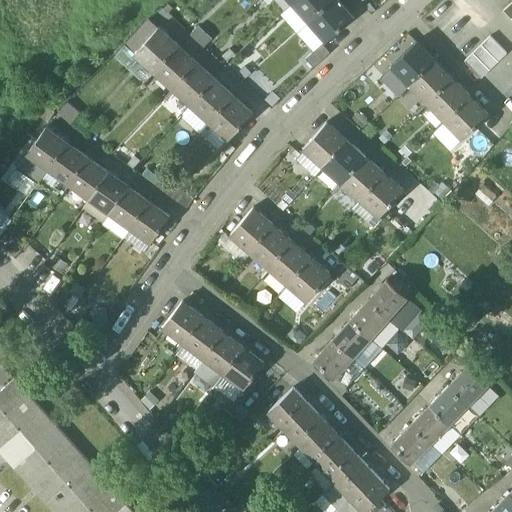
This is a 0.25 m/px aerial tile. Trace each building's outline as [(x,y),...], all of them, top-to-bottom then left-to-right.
[(295,0),(294,1),(310,20),(332,0),(295,0)] [(337,0),(332,0),(310,20),(327,39),(352,16),(337,0)] [(159,27),(136,53),(155,70),(177,44),(159,27)] [(490,36),(481,44),(499,62),(507,54),(490,36)] [(417,41),(393,65),(410,83),(435,60),(417,41)] [(177,44),(155,70),(173,87),(196,61),(177,44)] [(481,44),(473,52),(490,70),(499,62),(481,44)] [(473,52),(465,61),(482,78),(490,70),(473,52)] [(435,60),(410,83),(428,101),(452,77),(435,60)] [(196,61),(173,87),(192,104),(214,78),(196,61)] [(452,77),(428,101),(445,119),(470,95),(452,77)] [(214,78),(192,104),(210,120),(233,95),(214,78)] [(233,95),(210,120),(229,138),(252,112),(233,95)] [(470,95),(445,119),(463,137),(488,114),(470,95)] [(327,122),(305,148),(324,165),(346,139),(327,122)] [(67,143),(47,128),(28,153),(49,168),(67,143)] [(346,139),(324,165),(342,181),(365,156),(346,139)] [(88,157),(67,143),(49,168),(70,182),(88,157)] [(365,156),(342,181),(361,198),(384,173),(365,156)] [(108,172),(88,157),(70,182),(90,197),(108,172)] [(128,186),(108,172),(90,197),(110,212),(128,186)] [(403,190),(384,173),(361,198),(380,215),(403,190)] [(149,201),(128,186),(110,212),(131,226),(149,201)] [(169,216),(149,201),(131,226),(151,241),(169,216)] [(0,227),(11,218),(0,206),(0,227)] [(273,224),(254,208),(232,234),(251,250),(273,224)] [(273,224),(251,250),(270,267),(292,241),(273,224)] [(311,257),(292,241),(270,267),(289,283),(311,257)] [(311,257),(289,283),(308,300),(330,274),(311,257)] [(407,296),(387,279),(369,299),(389,317),(407,296)] [(369,299),(351,319),(371,337),(389,317),(369,299)] [(203,317),(183,301),(164,326),(184,341),(203,317)] [(203,317),(184,341),(204,356),(223,332),(203,317)] [(351,319),(333,339),(353,357),(371,337),(351,319)] [(223,332),(204,356),(224,372),(243,347),(223,332)] [(353,357),(333,339),(314,360),(334,378),(353,357)] [(243,347),(224,372),(245,387),(263,362),(243,347)] [(487,384),(468,365),(449,385),(468,404),(487,384)] [(133,511),(15,378),(0,391),(0,450),(54,511),(133,511)] [(468,404),(449,385),(430,405),(449,423),(468,404)] [(311,405),(294,387),(269,410),(286,428),(311,405)] [(311,405),(286,428),(303,446),(327,423),(311,405)] [(430,405),(411,424),(431,442),(449,423),(430,405)] [(327,423),(303,446),(319,463),(344,440),(327,423)] [(411,424),(392,444),(411,462),(431,442),(411,424)] [(344,440),(319,463),(336,481),(360,458),(344,440)] [(360,458),(336,481),(350,496),(374,473),(360,458)] [(389,488),(374,473),(350,496),(365,511),(389,488)] [(511,511),(511,495),(495,511),(511,511)]
